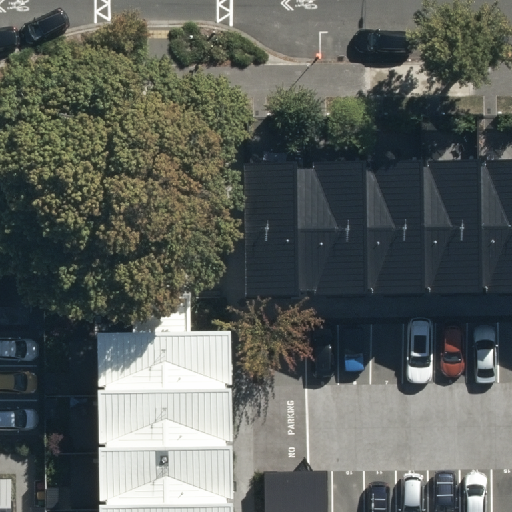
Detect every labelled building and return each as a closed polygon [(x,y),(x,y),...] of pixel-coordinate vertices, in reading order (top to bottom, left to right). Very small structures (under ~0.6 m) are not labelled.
[(511,295),(511,172),(252,175),(254,298),(511,295)] [(0,190),(0,314),(32,315),(31,190),(0,190)] [(229,511),(228,338),(103,340),(104,511),(229,511)] [(327,511),(327,472),(265,473),(265,511),(327,511)] [(14,511),(14,482),(0,482),(0,511),(14,511)]
